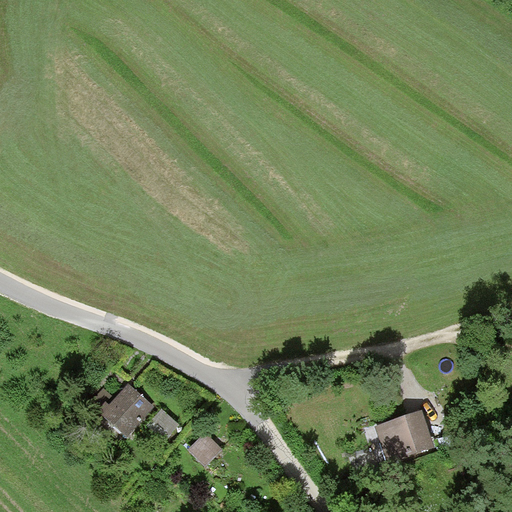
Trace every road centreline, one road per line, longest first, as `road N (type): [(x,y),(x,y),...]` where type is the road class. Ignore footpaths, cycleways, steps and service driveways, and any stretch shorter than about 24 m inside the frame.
road 1 (unclassified): [(324,511),(224,384),(0,283)]
road 2 (track): [(224,384),(430,337),(511,350)]
